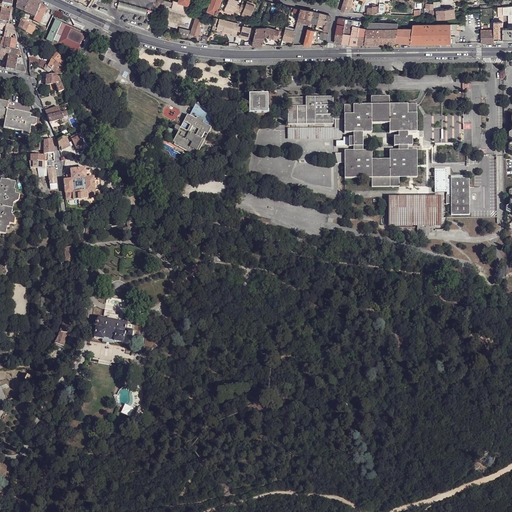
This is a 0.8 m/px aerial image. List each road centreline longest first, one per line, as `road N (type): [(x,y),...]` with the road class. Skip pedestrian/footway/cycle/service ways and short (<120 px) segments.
road 1 (tertiary): [(51,0),(185,49),(328,53)]
road 2 (tertiary): [(328,53),(511,51)]
road 3 (track): [(203,511),(299,491),(335,495),(364,511)]
road 4 (track): [(396,511),(511,468)]
road 5 (residential): [(29,80),(54,141),(62,196)]
